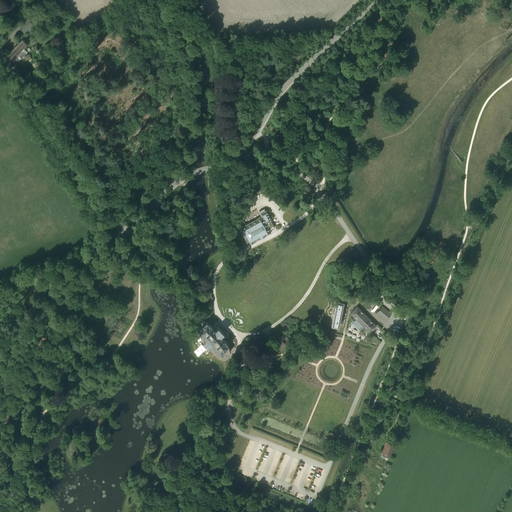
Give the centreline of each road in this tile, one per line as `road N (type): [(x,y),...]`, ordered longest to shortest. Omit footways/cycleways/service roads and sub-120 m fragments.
road 1 (unclassified): [(206,168),(241,150),(280,92),(376,0)]
road 2 (unclassified): [(122,235),(0,49)]
road 3 (unclassified): [(0,289),(122,235)]
